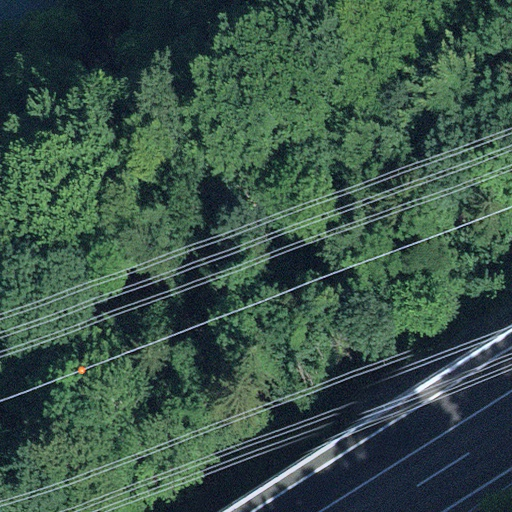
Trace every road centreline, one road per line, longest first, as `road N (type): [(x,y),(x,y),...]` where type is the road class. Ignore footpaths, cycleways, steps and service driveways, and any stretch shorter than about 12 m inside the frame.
road 1 (unclassified): [(0,166),(45,136),(191,0)]
road 2 (trunk): [(354,511),(511,412)]
